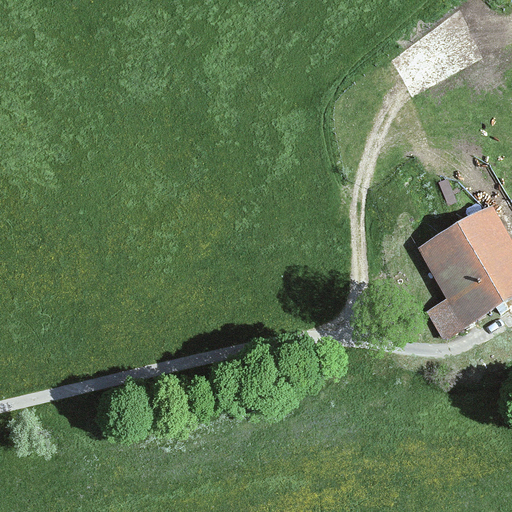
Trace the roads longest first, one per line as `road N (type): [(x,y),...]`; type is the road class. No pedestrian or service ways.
road 1 (track): [(0,407),(343,324),(359,283),(360,186),(391,103),(422,68),(511,29)]
road 2 (track): [(328,332),(440,349),(497,329)]
